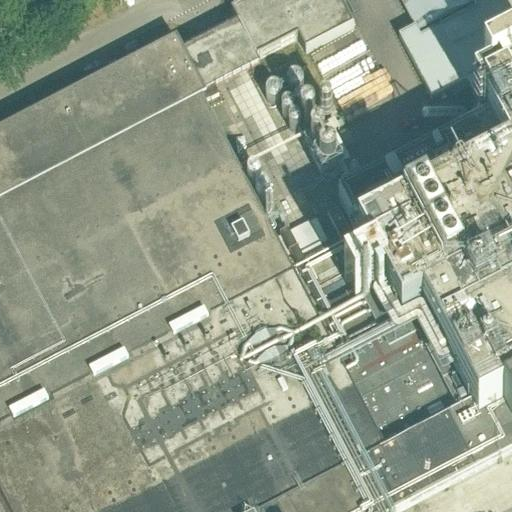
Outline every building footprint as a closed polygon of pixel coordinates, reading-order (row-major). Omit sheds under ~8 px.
[(336,0),(262,0),(231,16),(237,28),(256,65),(298,43),(305,58),(353,33),(336,0)] [(337,259),(294,281),(415,507),(511,456),(511,0),(398,0),(416,33),(399,41),(432,103),(466,85),(475,103),(474,103),(487,127),(339,204),(360,246),(337,258),(337,259)] [(0,511),(405,511),(415,507),(294,281),(201,103),(205,102),(203,100),(259,70),(237,28),(181,57),(176,46),(0,137),(0,511)] [(353,84),(327,97),(334,110),(359,97),(353,84)] [(305,211),(281,224),(294,247),(317,234),(305,211)]
